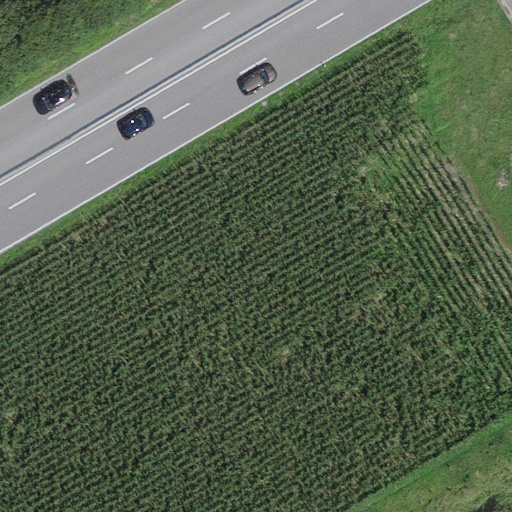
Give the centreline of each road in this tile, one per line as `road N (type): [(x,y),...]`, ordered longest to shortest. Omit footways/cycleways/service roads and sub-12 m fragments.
road 1 (primary): [(0,218),(371,0)]
road 2 (primary): [(246,0),(0,145)]
